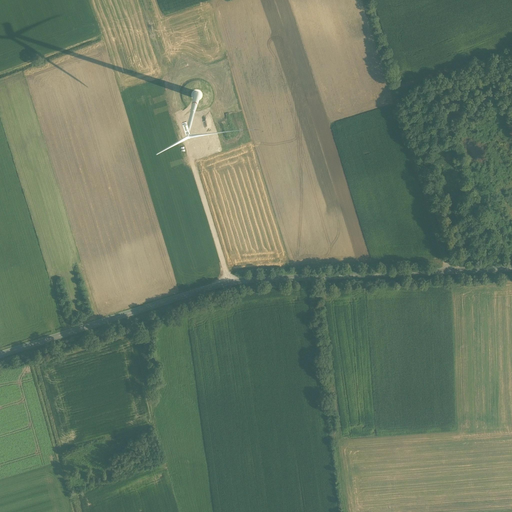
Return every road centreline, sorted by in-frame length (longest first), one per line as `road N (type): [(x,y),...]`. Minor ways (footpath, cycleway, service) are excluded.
road 1 (tertiary): [(0,354),(241,280),(511,268)]
road 2 (track): [(230,282),(175,114)]
